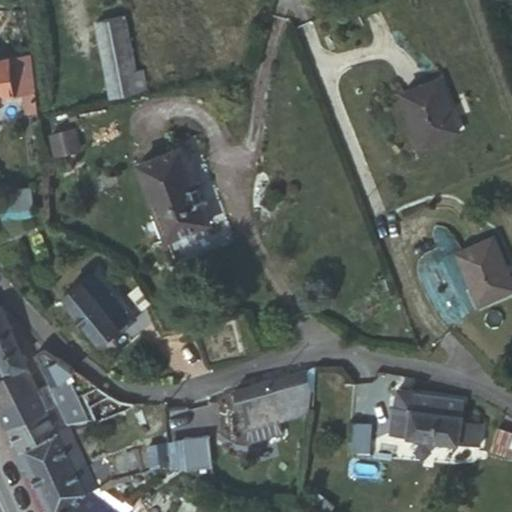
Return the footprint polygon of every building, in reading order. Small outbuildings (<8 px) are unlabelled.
[(137,93),(143,91),(123,17),(98,23),(112,78),(131,72),(137,93)] [(0,94),(15,93),(10,56),(0,57),(0,94)] [(33,91),(33,57),(18,57),(19,91),(33,91)] [(118,97),(137,93),(131,72),(112,78),(118,97)] [(440,80),(403,94),(423,147),(460,132),(440,80)] [(141,163),(170,237),(212,220),(183,147),(141,163)] [(36,206),(35,186),(18,188),(20,208),(36,206)] [(511,278),(494,235),(457,251),(479,304),(511,289),(511,278)] [(124,326),(138,315),(100,265),(86,277),(124,326)] [(104,342),(124,326),(86,277),(69,291),(75,305),(104,342)] [(0,375),(28,364),(30,363),(3,305),(0,306),(0,375)] [(58,362),(48,349),(39,353),(51,379),(57,383),(71,378),(65,370),(58,362)] [(63,357),(58,362),(65,370),(74,365),(63,357)] [(28,364),(0,375),(0,399),(3,406),(40,390),(28,364)] [(243,408),(296,390),(319,384),(313,367),(237,392),(243,408)] [(61,406),(82,397),(74,380),(54,389),(61,406)] [(296,390),(243,408),(248,425),(282,413),(301,407),(316,402),(319,384),(296,390)] [(40,390),(3,406),(12,426),(50,411),(40,390)] [(466,406),(467,399),(417,390),(414,406),(397,402),(393,430),(478,446),(481,425),(460,421),(463,406),(466,406)] [(61,406),(70,424),(80,422),(89,422),(93,422),(82,397),(61,406)] [(50,411),(12,426),(22,445),(59,429),(50,411)] [(286,429),(282,413),(248,425),(251,434),(260,438),(286,429)] [(61,471),(76,466),(59,429),(22,445),(37,476),(53,470),(61,471)] [(511,454),(511,431),(501,429),(496,451),(511,454)] [(216,464),(214,435),(189,437),(190,466),(216,464)] [(62,511),(88,492),(76,466),(61,471),(53,470),(37,476),(54,511),(62,511)] [(119,511),(93,488),(88,492),(62,511),(119,511)]
